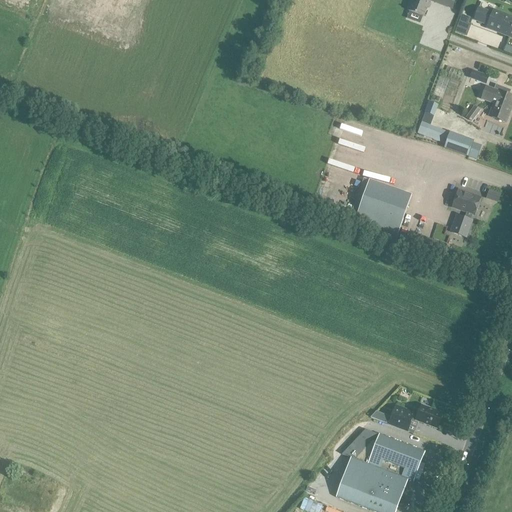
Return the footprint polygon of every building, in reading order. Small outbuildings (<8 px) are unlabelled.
[(411,0),(410,3),(411,4),(408,11),(410,12),(423,17),(424,18),(430,2),(441,6),(443,0),(411,0)] [(511,19),(479,7),(474,21),(487,26),(487,28),(509,37),(511,28),(511,19)] [(457,112),(471,72),(345,28),(341,32),(337,31),(339,26),(336,22),(336,23),(333,30),(326,28),(320,21),(316,25),(303,20),(296,40),(294,39),(290,50),(314,58),(317,49),(324,43),(332,45),(342,56),(347,52),(357,55),(363,62),(372,55),(416,70),(428,85),(426,87),(438,91),(447,101),(444,108),(457,112)] [(382,107),(358,100),(362,85),(266,55),(260,75),(293,85),(292,89),(379,116),(382,107)] [(473,72),(471,79),(482,83),(485,76),(473,72)] [(485,88),(481,100),(494,105),(490,116),(506,122),(511,105),(511,97),(508,96),(510,91),(500,88),(499,89),(495,87),(493,91),(485,88)] [(429,103),(425,113),(432,116),(436,105),(429,103)] [(474,106),(466,118),(472,123),(481,111),(474,106)] [(425,137),(430,139),(435,128),(429,125),(425,137)] [(446,145),(445,149),(468,157),(473,143),(474,141),(450,133),(446,145)] [(482,146),(473,143),(468,157),(477,160),(482,146)] [(405,172),(419,176),(424,152),(410,149),(405,172)] [(397,239),(412,196),(365,180),(350,222),(397,239)] [(459,191),(453,208),(461,211),(459,216),(471,221),(473,215),(474,216),(480,199),(459,191)] [(416,194),(412,219),(420,221),(424,196),(416,194)] [(457,216),(451,233),(466,239),(472,221),(471,221),(459,216),(457,216)] [(437,254),(441,244),(442,243),(420,235),(416,248),(437,255),(437,254)] [(396,406),(392,417),(377,412),(371,418),(389,425),(408,432),(412,419),(416,421),(437,429),(443,414),(422,406),(418,414),(414,413),(396,406)] [(90,427),(61,466),(69,472),(98,433),(90,427)] [(373,441),(364,463),(414,482),(424,456),(418,454),(420,450),(379,435),(380,436),(377,443),(373,441)] [(43,462),(44,463),(38,472),(47,478),(60,455),(50,449),(43,462)] [(337,498),(336,497),(336,498),(372,511),(396,511),(398,508),(394,506),(399,496),(402,498),(408,480),(414,483),(414,482),(364,463),(351,458),(351,459),(337,498)] [(0,464),(0,509),(10,467),(0,464)] [(43,511),(48,496),(32,492),(11,486),(7,501),(32,507),(30,511),(43,511)] [(328,508),(329,507),(295,494),(290,506),(304,511),(335,511),(336,511),(328,508)]
